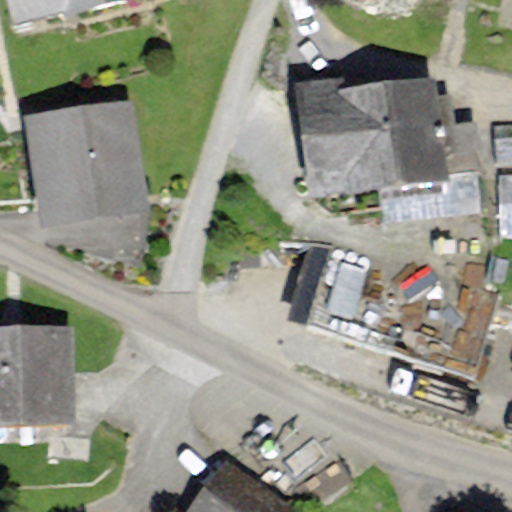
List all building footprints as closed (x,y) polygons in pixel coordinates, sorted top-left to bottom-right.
[(137,0),(0,0),(0,5),(8,40),(140,8),(137,0)] [(137,0),(140,8),(174,0),(137,0)] [(347,85),(293,93),(310,209),(455,188),(440,87),(349,100),(347,85)] [(133,222),(125,108),(25,114),(33,229),(133,222)] [(511,126),(493,128),(497,167),(511,165),(511,126)] [(511,184),(496,185),(498,248),(511,247),(511,184)] [(313,251),(292,325),(475,375),(495,301),(313,251)] [(73,337),(0,339),(0,434),(76,433),(73,337)] [(286,511),(229,465),(190,511),(286,511)]
